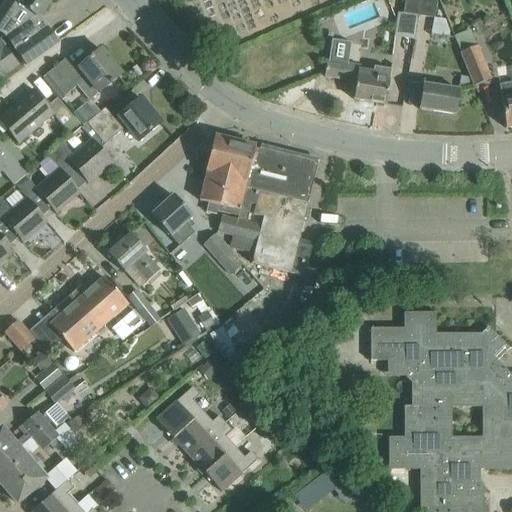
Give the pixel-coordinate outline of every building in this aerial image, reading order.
[(6,0),(0,10),(0,15),(8,21),(2,30),(22,61),(25,66),(59,42),(47,26),(36,33),(29,22),(33,14),(39,19),(51,0),(6,0)] [(404,0),(403,13),(419,15),(421,0),(404,0)] [(421,0),(419,15),(434,18),(436,0),(421,0)] [(489,77),(476,43),(475,43),(469,29),(454,35),(473,83),(489,77)] [(0,42),(0,76),(16,65),(3,46),(0,42)] [(101,50),(75,71),(65,59),(46,75),(64,96),(77,85),(90,100),(121,74),(101,50)] [(348,64),(327,61),(324,77),(356,82),(353,99),(385,104),(391,70),(375,67),(374,72),(347,68),(348,64)] [(469,77),(461,77),(460,85),(469,86),(469,77)] [(501,100),(505,128),(511,127),(511,82),(499,85),(501,100)] [(459,89),(423,84),(419,109),(455,115),(459,89)] [(57,98),(48,106),(33,88),(0,116),(0,121),(18,143),(52,114),(61,127),(73,117),(57,98)] [(141,98),(115,120),(105,108),(96,115),(86,124),(104,145),(126,127),(138,142),(161,123),(141,98)] [(96,115),(86,103),(73,114),(83,126),(86,124),(96,115)] [(259,150),(254,149),(255,148),(214,137),(213,138),(214,138),(206,170),(207,171),(199,201),(208,203),(206,212),(216,215),(217,210),(230,214),(232,209),(240,211),(238,220),(221,216),(217,232),(233,236),(231,247),(252,252),(254,242),(257,243),(252,263),(303,276),(315,279),(317,271),(306,268),(311,248),(298,244),(308,203),(307,203),(318,162),(274,151),(274,148),(260,145),(259,150)] [(47,155),(59,169),(63,172),(72,165),(88,184),(112,164),(92,140),(74,156),(63,142),(47,155)] [(0,164),(5,171),(16,162),(0,142),(0,164)] [(63,172),(59,169),(36,189),(25,176),(15,184),(26,198),(30,202),(39,194),(55,214),(80,193),(63,172)] [(185,223),(192,216),(173,195),(151,215),(179,247),(194,233),(185,223)] [(440,196),(399,195),(398,214),(440,215),(440,196)] [(0,228),(6,224),(23,243),(47,222),(30,202),(26,198),(11,211),(0,197),(0,228)] [(0,234),(0,263),(14,252),(0,234)] [(108,254),(124,272),(132,265),(147,282),(159,270),(144,254),(146,252),(130,234),(108,254)] [(256,295),(263,288),(215,234),(203,245),(230,275),(234,271),(256,295)] [(312,288),(315,279),(303,276),(301,285),(312,288)] [(74,352),(128,305),(104,277),(50,325),(58,334),(65,342),(74,352)] [(188,301),(187,302),(191,309),(196,306),(200,312),(206,307),(198,294),(188,301)] [(138,313),(151,328),(163,320),(150,304),(138,313)] [(125,317),(136,329),(144,322),(133,310),(125,317)] [(196,317),(206,331),(215,325),(205,310),(196,317)] [(511,375),(496,360),(508,349),(488,328),(481,334),(436,334),(436,313),(403,313),(403,329),(370,329),(370,361),(387,361),(388,375),(404,376),(411,383),(411,406),(404,406),(404,438),(389,438),(389,470),(420,470),(419,511),(482,511),(483,485),(478,480),(475,480),(476,470),(511,469),(511,375)] [(5,333),(18,348),(21,351),(25,347),(34,339),(18,321),(5,333)] [(196,327),(178,338),(182,345),(200,334),(196,327)] [(51,363),(43,352),(34,359),(41,370),(51,363)] [(77,365),(77,364),(77,363),(76,362),(76,361),(75,360),(74,359),(73,359),(73,358),(72,358),(71,358),(70,358),(69,358),(68,358),(67,359),(66,359),(66,360),(65,360),(65,361),(64,362),(64,363),(64,364),(64,365),(64,366),(64,367),(65,368),(65,369),(66,370),(67,370),(67,371),(68,371),(69,371),(70,371),(71,371),(72,371),(73,371),(74,370),(75,370),(75,369),(76,369),(76,368),(77,367),(77,366),(77,365)] [(212,358),(203,365),(212,375),(220,368),(212,358)] [(46,390),(61,376),(51,364),(35,378),(34,379),(44,391),(46,390)] [(77,373),(68,382),(62,377),(46,392),(57,404),(74,389),(72,386),(81,378),(77,373)] [(159,398),(150,387),(137,397),(146,409),(159,398)] [(156,420),(173,438),(202,411),(193,401),(200,395),(193,387),(156,420)] [(114,397),(122,410),(115,415),(122,427),(129,422),(124,414),(133,408),(123,392),(114,397)] [(57,404),(45,414),(55,426),(67,416),(57,404)] [(236,411),(230,404),(222,411),(228,418),(236,411)] [(254,417),(247,407),(239,413),(246,423),(254,417)] [(212,422),(202,411),(173,438),(189,456),(225,423),(219,416),(212,422)] [(0,428),(0,463),(46,424),(42,419),(37,413),(18,429),(24,436),(15,443),(2,428),(0,428)] [(74,434),(90,424),(83,413),(67,423),(74,434)] [(205,474),(235,447),(225,437),(232,431),(225,423),(189,456),(205,474)] [(0,483),(17,504),(46,479),(27,457),(38,446),(42,451),(48,446),(52,450),(62,442),(52,430),(46,424),(0,463),(0,483)] [(258,460),(251,452),(254,449),(245,438),(235,447),(205,474),(221,492),(258,460)] [(97,471),(89,462),(80,470),(88,479),(97,471)] [(114,490),(105,480),(94,490),(103,500),(114,490)] [(31,511),(68,511),(77,505),(67,494),(74,488),(67,481),(31,511)] [(285,501),(278,508),(282,511),(289,511),(292,509),(285,501)]
